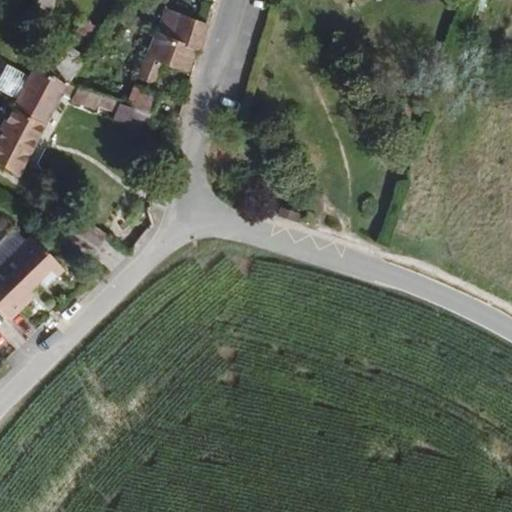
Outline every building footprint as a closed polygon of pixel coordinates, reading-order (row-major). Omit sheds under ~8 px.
[(159,35),(187,43),(205,0),(153,0),(132,43),(150,52),(159,35)] [(65,73),(83,80),(90,75),(103,83),(101,93),(125,103),(137,86),(142,88),(153,69),(128,56),(119,77),(58,50),(21,30),(0,59),(0,144),(54,58),(65,73)] [(66,224),(80,203),(52,183),(37,206),(66,224)] [(0,284),(12,269),(9,262),(20,252),(27,256),(41,235),(11,210),(0,222),(0,284)] [(85,256),(104,236),(79,213),(60,233),(85,256)]
